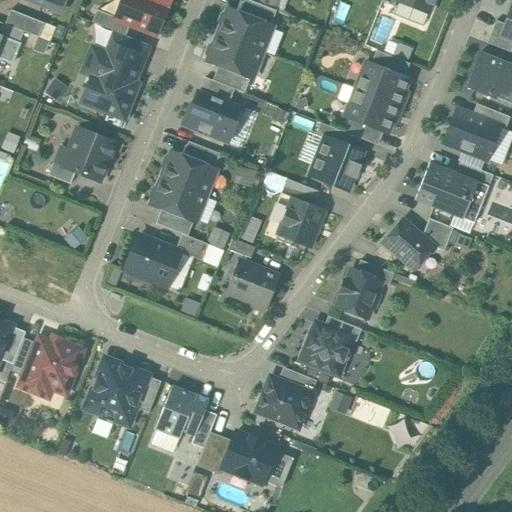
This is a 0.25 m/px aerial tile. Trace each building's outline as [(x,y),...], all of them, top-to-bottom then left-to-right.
[(64,0),(31,0),(60,11),(64,0)] [(167,8),(147,0),(120,0),(114,17),(114,18),(130,24),(135,26),(157,35),(167,8)] [(276,11),(248,0),(243,0),(238,13),(270,25),(276,11)] [(288,0),(278,0),(276,7),(284,11),(288,0)] [(441,0),(397,0),(397,1),(435,16),(441,0)] [(92,10),(85,6),(81,12),(88,16),(92,10)] [(238,13),(227,9),(217,35),(262,52),(272,26),(270,25),(238,13)] [(44,23),(10,10),(5,24),(23,31),(38,37),(44,23)] [(130,24),(114,18),(114,17),(96,10),(92,22),(125,35),(127,30),(130,24)] [(511,26),(495,20),(486,43),(510,53),(511,48),(511,26)] [(5,24),(0,22),(0,35),(2,36),(19,42),(23,31),(5,24)] [(125,35),(115,31),(107,50),(105,56),(139,69),(148,45),(125,35)] [(262,52),(217,35),(207,61),(218,65),(249,78),(251,78),(262,52)] [(19,42),(2,36),(0,40),(0,59),(12,65),(21,43),(19,42)] [(139,69),(105,56),(107,50),(90,43),(79,70),(92,74),(81,102),(100,110),(123,119),(138,82),(134,81),(136,75),(139,69)] [(409,64),(376,50),(370,64),(404,78),(409,64)] [(511,66),(479,53),(465,87),(511,104),(511,66)] [(404,78),(370,64),(365,77),(360,75),(354,89),(397,106),(408,79),(404,78)] [(249,78),(218,65),(212,80),(238,91),(244,93),(249,78)] [(67,87),(55,78),(44,94),(56,102),(67,87)] [(207,92),(199,89),(184,126),(234,146),(249,109),(233,102),(238,91),(212,80),(207,92)] [(397,106),(354,89),(348,103),(354,105),(349,118),(383,131),(387,132),(397,106)] [(475,121),(456,114),(440,155),(465,164),(489,174),(505,134),(511,137),(511,136),(511,123),(480,110),(475,121)] [(383,131),(349,118),(344,132),(377,145),(383,131)] [(114,143),(76,129),(62,166),(75,171),(99,181),(114,143)] [(361,152),(324,138),(323,140),(323,141),(311,172),(310,174),(345,188),(347,189),(351,177),(354,178),(359,165),(356,164),(361,152)] [(219,154),(188,141),(182,156),(214,169),(219,154)] [(182,156),(171,152),(160,178),(205,196),(215,169),(214,169),(182,156)] [(75,171),(62,166),(52,162),(47,175),(70,184),(75,171)] [(460,177),(431,166),(416,203),(465,222),(481,182),(491,186),(495,176),(489,174),(465,164),(460,177)] [(205,196),(160,178),(150,204),(161,209),(193,221),(195,222),(205,196)] [(320,192),(286,178),(280,193),(291,197),(314,206),(320,192)] [(205,197),(198,219),(207,222),(214,200),(205,197)] [(314,206),(291,197),(277,235),(310,248),(324,211),(314,206)] [(193,221),(161,209),(155,223),(187,236),(193,221)] [(242,237),(252,241),(261,219),(250,215),(242,237)] [(452,228),(428,218),(423,232),(420,236),(432,247),(443,251),(452,228)] [(420,236),(402,221),(383,242),(414,268),(432,247),(420,236)] [(181,252),(140,236),(125,272),(173,291),(188,255),(207,263),(213,246),(187,236),(181,252)] [(254,247),(232,239),(228,250),(250,258),(254,247)] [(278,276),(238,260),(226,292),(253,303),(251,306),(263,311),(265,307),(266,308),(278,276)] [(380,281),(380,282),(389,286),(394,273),(360,260),(356,271),(380,281)] [(380,282),(380,281),(356,271),(352,270),(347,283),(343,282),(339,293),(342,294),(337,307),(365,318),(371,304),(375,306),(379,296),(374,295),(380,282)] [(328,316),(323,328),(351,339),(350,340),(356,342),(361,330),(328,316)] [(0,354),(11,326),(0,322),(0,354)] [(316,325),(302,360),(337,374),(350,340),(351,339),(323,328),(316,325)] [(25,332),(11,326),(0,354),(0,359),(12,364),(23,338),(25,332)] [(36,343),(23,338),(12,364),(10,371),(23,376),(36,343)] [(60,342),(58,345),(41,339),(39,344),(36,343),(23,376),(19,385),(33,391),(37,382),(65,393),(82,350),(60,342)] [(104,360),(81,417),(132,438),(155,381),(104,360)] [(311,393),(269,376),(263,392),(262,391),(259,393),(256,400),(257,403),(258,404),(255,412),(291,426),(292,425),(297,427),(303,411),(304,411),(311,393)] [(195,395),(172,386),(155,429),(178,438),(181,430),(194,435),(204,410),(191,405),(195,395)] [(216,415),(204,410),(194,435),(191,443),(203,448),(216,415)] [(287,453),(238,434),(224,470),(273,489),(287,453)]
